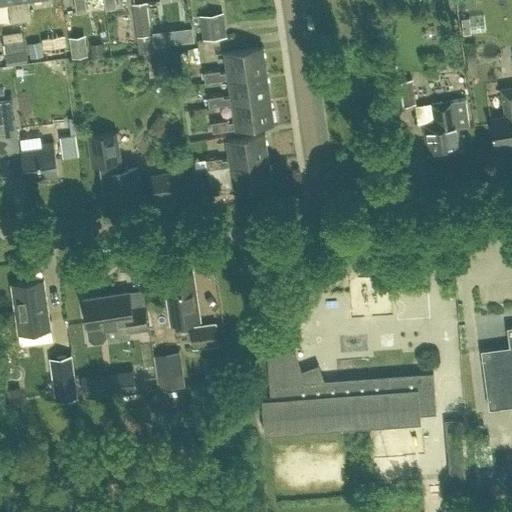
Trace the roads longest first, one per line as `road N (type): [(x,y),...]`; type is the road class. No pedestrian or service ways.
road 1 (residential): [(0,230),(156,236),(323,228)]
road 2 (residential): [(323,228),(290,0)]
road 3 (residential): [(323,228),(511,214)]
